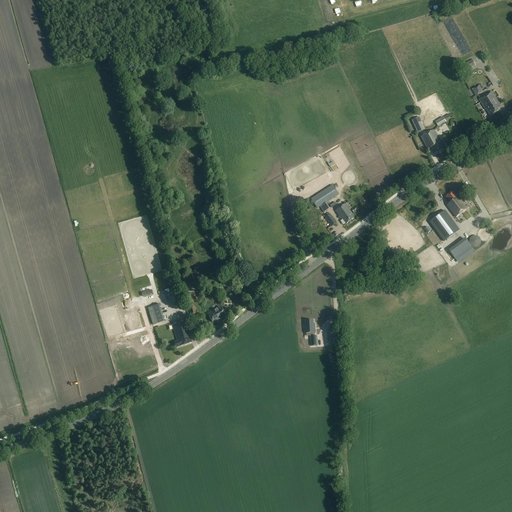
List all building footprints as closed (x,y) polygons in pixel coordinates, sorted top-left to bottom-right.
[(472,60),(464,65),(468,71),(476,66),(472,60)] [(479,85),(472,90),(476,96),(483,92),(479,85)] [(498,110),(502,107),(492,92),(480,100),(487,113),(488,112),(491,117),(499,112),(498,110)] [(448,114),(435,122),(438,127),(451,119),(448,114)] [(420,117),(412,121),(417,134),(424,131),(421,123),(422,123),(420,117)] [(443,148),(434,131),(421,138),(428,151),(432,148),(435,154),(443,150),(442,149),(443,148)] [(334,186),(313,199),(318,209),(320,207),(326,203),(339,195),(334,186)] [(447,206),(455,218),(467,209),(459,197),(457,198),(453,192),(445,197),(450,204),(447,206)] [(465,192),(460,196),(465,203),(470,199),(465,192)] [(326,203),(320,207),(324,213),(328,210),(330,209),(329,207),(326,203)] [(352,214),(346,205),(337,212),(343,221),(343,220),(346,224),(354,219),(351,215),(352,214)] [(444,211),(429,222),(444,242),(459,231),(444,211)] [(332,227),(337,223),(330,214),(325,218),(332,227)] [(470,239),(470,241),(470,243),(470,245),(471,246),(473,247),(475,247),(477,247),(479,246),(480,245),(481,243),(481,241),(480,239),(479,237),(477,236),(475,236),(473,236),(472,237),(470,239)] [(465,238),(449,251),(455,259),(457,262),(473,249),(471,247),(465,238)] [(168,291),(158,296),(162,303),(172,298),(168,291)] [(185,293),(187,302),(196,300),(194,291),(185,293)] [(192,302),(187,303),(190,315),(196,314),(194,306),(193,307),(192,302)] [(225,314),(220,305),(217,307),(218,309),(214,311),(214,310),(208,314),(214,324),(225,318),(224,315),(225,314)] [(135,308),(125,311),(132,331),(141,328),(135,308)] [(162,309),(154,312),(158,323),(165,321),(162,309)] [(314,320),(306,320),(306,324),(306,328),(305,328),(305,333),(311,333),(311,336),(311,346),(317,346),(317,336),(315,336),(315,333),(315,324),(314,324),(314,320)] [(177,348),(192,344),(186,322),(174,326),(178,343),(175,344),(177,348)] [(129,376),(130,381),(145,376),(143,371),(129,376)]
